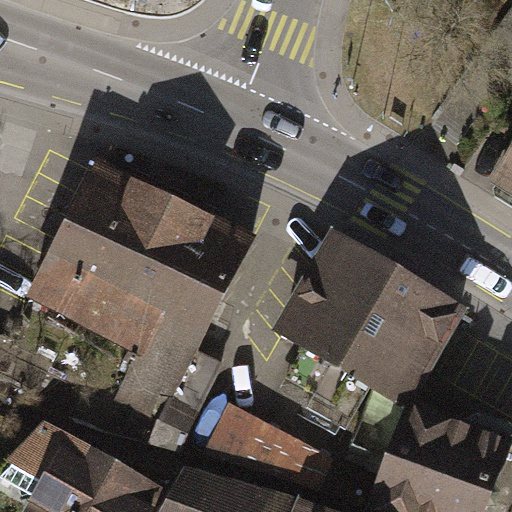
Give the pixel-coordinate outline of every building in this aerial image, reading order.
[(511,145),(491,181),(511,193),(511,145)] [(246,235),(94,157),(24,292),(135,349),(110,399),(154,419),(144,439),(173,447),(216,363),(187,348),(246,235)] [(335,236),(279,336),(304,350),(286,383),(315,400),(308,412),(343,432),(370,386),(404,406),(461,307),(335,236)] [(325,460),(224,405),(198,453),(312,488),(325,460)] [(492,511),(511,457),(511,441),(415,407),(377,511),(492,511)] [(145,511),(159,485),(57,435),(40,471),(28,494),(19,511),(145,511)] [(256,511),(265,492),(181,468),(155,511),(256,511)] [(322,511),(281,495),(273,511),(322,511)]
